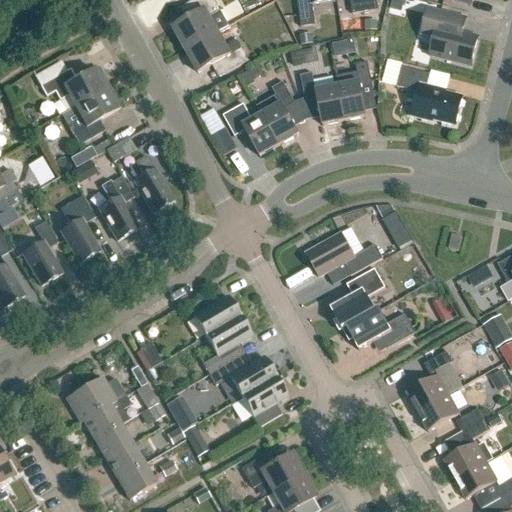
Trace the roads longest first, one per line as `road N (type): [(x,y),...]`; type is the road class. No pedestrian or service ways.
road 1 (residential): [(245,231),(112,0)]
road 2 (residential): [(8,387),(187,282),(200,258)]
road 3 (residential): [(200,258),(183,255),(0,357)]
road 4 (residential): [(341,411),(245,231)]
road 5 (residential): [(440,180),(413,162),(375,160),(310,177),(277,200),(272,216)]
road 6 (residential): [(272,216),(440,180)]
road 7 (residential): [(436,511),(371,393),(341,411)]
road 8 (residential): [(83,511),(8,387)]
road 9 (residential): [(478,193),(511,60)]
road 10 (residential): [(341,411),(315,425),(362,511)]
